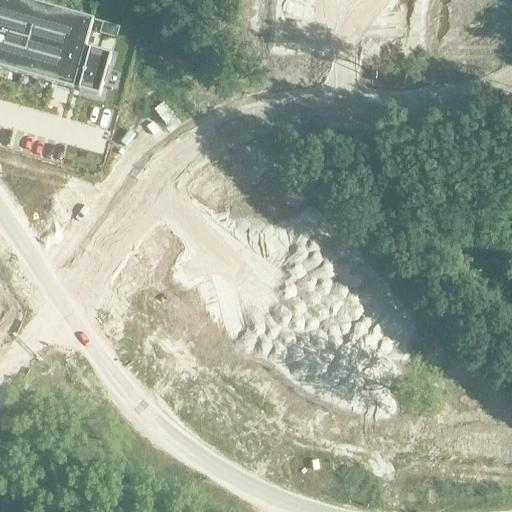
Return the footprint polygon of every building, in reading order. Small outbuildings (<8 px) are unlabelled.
[(0,0),(0,69),(100,98),(112,57),(90,51),(86,50),(94,21),(18,0),(0,0)] [(440,0),(393,0),(394,5),(382,5),(381,14),(393,14),(394,9),(440,10),(440,0)] [(292,6),(241,4),(240,28),(302,32),(303,23),(291,22),(292,6)] [(393,32),(440,32),(440,10),(394,9),(393,14),(393,28),(381,28),(381,36),(393,36),(393,32)] [(103,24),(100,35),(117,39),(120,28),(103,24)] [(240,28),(239,53),(289,56),(290,40),(302,40),(302,32),(240,28)] [(409,56),(440,56),(440,32),(393,32),(393,36),(393,51),(381,50),(381,59),(409,59),(409,56)]
